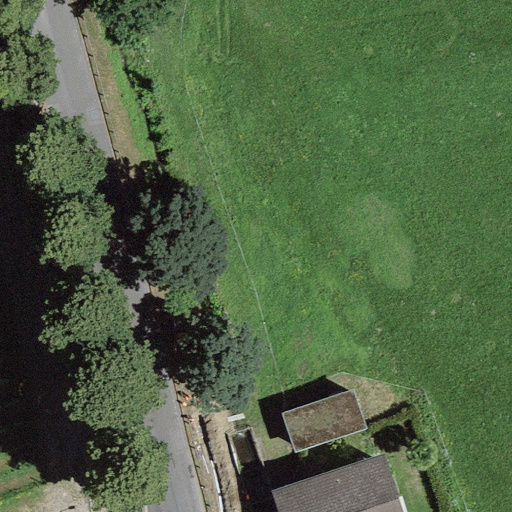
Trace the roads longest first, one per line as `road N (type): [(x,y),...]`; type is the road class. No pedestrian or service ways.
road 1 (tertiary): [(167,511),(37,0)]
road 2 (track): [(0,245),(59,511)]
